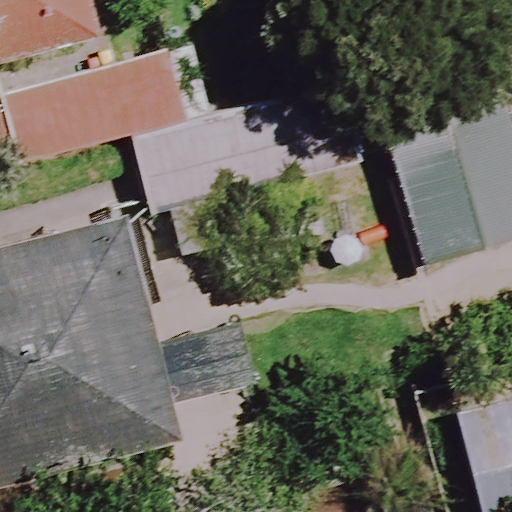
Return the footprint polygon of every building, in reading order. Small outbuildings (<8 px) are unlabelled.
[(0,0),(0,44),(98,17),(93,0),(0,0)] [(169,33),(0,77),(0,84),(2,92),(0,92),(0,143),(17,139),(19,148),(130,119),(208,99),(191,35),(170,40),(169,33)] [(378,81),(421,250),(511,227),(511,139),(490,52),(378,81)] [(208,99),(130,119),(151,197),(299,157),(278,80),(208,99)] [(123,205),(0,234),(0,473),(188,429),(178,389),(255,371),(241,310),(153,331),(123,205)] [(511,511),(511,384),(459,397),(486,511),(511,511)]
